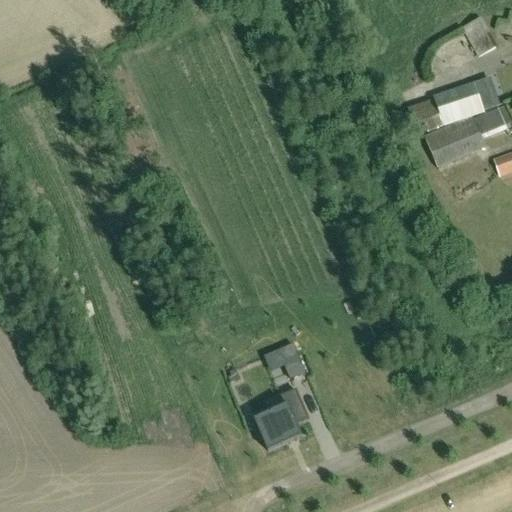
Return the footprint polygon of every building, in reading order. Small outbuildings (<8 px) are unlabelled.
[(479,58),(496,49),(480,20),(463,29),(479,58)] [(434,103),(442,126),(483,112),(474,86),(433,101),(434,103)] [(442,126),(434,103),(408,112),(416,135),(442,126)] [(424,139),(437,169),(485,149),(473,119),(424,139)] [(499,175),(511,170),(511,154),(494,162),(499,175)] [(293,347),(279,353),(285,367),(291,381),(305,375),(293,347)] [(286,408),(255,421),(268,453),(302,438),(296,426),(308,421),(296,392),(281,398),(286,408)]
